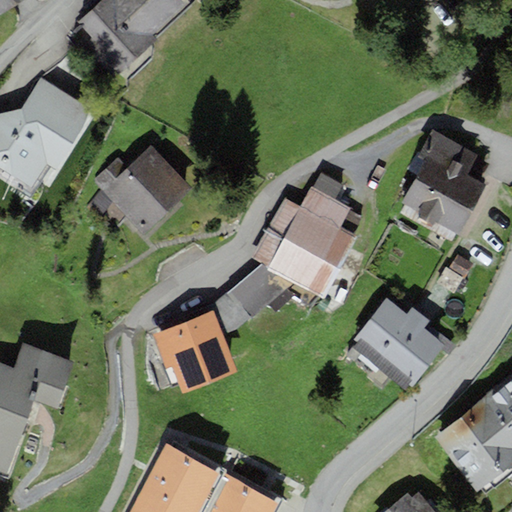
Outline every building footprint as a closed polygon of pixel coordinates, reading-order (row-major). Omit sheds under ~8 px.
[(0,0),(0,15),(22,0),(0,0)] [(116,76),(189,8),(181,0),(102,0),(77,23),(80,26),(74,32),(116,76)] [(95,113),(41,78),(21,110),(0,114),(0,176),(31,194),(39,181),(48,187),(95,113)] [(410,169),(417,173),(401,203),(458,234),(485,186),(468,177),(479,156),(432,130),(410,169)] [(143,237),(192,188),(149,145),(128,167),(118,157),(93,183),(143,237)] [(322,174),(314,189),(339,202),(346,188),(322,174)] [(314,189),(311,188),(301,207),(284,198),(252,257),(263,263),(269,266),(267,270),(294,285),(321,299),(362,220),(348,212),(350,208),(339,202),(314,189)] [(465,278),(473,264),(456,254),(448,269),(465,278)] [(253,319),(294,285),(267,270),(269,266),(263,263),(226,293),(253,319)] [(237,332),(253,319),(226,293),(212,305),(213,310),(223,336),(237,332)] [(409,385),(412,388),(445,348),(424,331),(430,322),(412,307),(405,315),(386,300),(353,340),(357,343),(353,348),(404,391),(409,385)] [(223,336),(213,310),(152,334),(165,369),(172,366),(182,394),(237,373),(223,336)] [(0,470),(6,473),(33,400),(57,409),(74,363),(22,343),(12,369),(0,364),(0,470)] [(477,493),(511,463),(511,373),(432,441),(477,493)] [(195,511),(216,469),(166,445),(132,511),(195,511)] [(274,511),(280,503),(225,475),(206,511),(274,511)] [(434,511),(418,493),(411,499),(407,494),(386,511),(434,511)]
